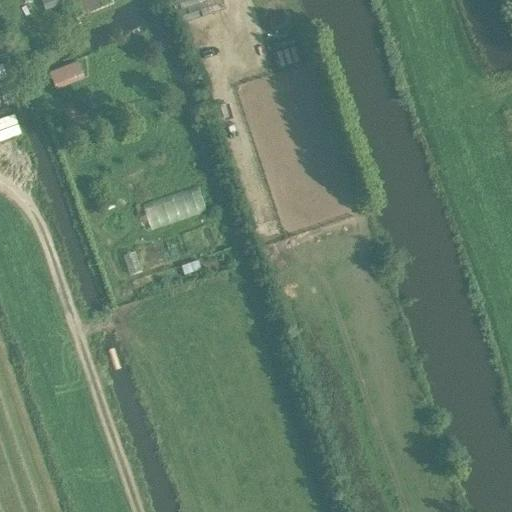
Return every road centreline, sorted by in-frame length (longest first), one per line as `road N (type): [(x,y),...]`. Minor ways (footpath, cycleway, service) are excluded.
road 1 (track): [(0,181),(30,195),(137,511)]
road 2 (track): [(405,511),(326,280),(273,234)]
